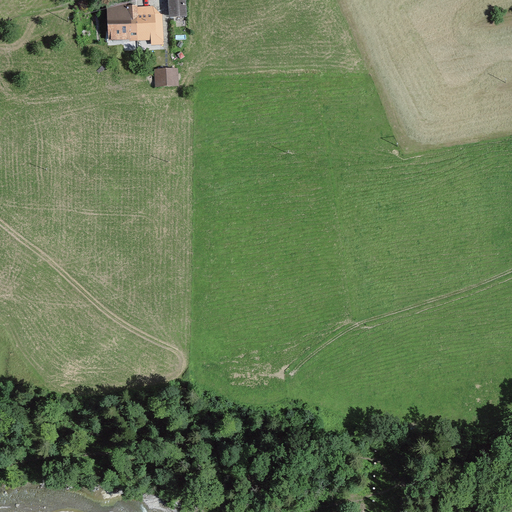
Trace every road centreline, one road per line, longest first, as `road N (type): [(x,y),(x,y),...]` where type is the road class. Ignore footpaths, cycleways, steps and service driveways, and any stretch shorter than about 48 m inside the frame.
road 1 (track): [(0,383),(57,386),(176,372),(183,362),(104,309),(0,221)]
road 2 (track): [(511,274),(343,334),(300,362),(293,388)]
